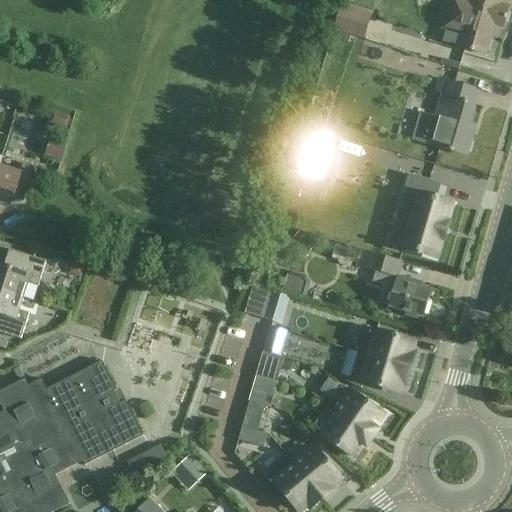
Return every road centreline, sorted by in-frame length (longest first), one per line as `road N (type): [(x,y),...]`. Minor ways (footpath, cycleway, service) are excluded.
road 1 (tertiary): [(453,419),(511,201)]
road 2 (residential): [(265,511),(214,451),(252,331)]
